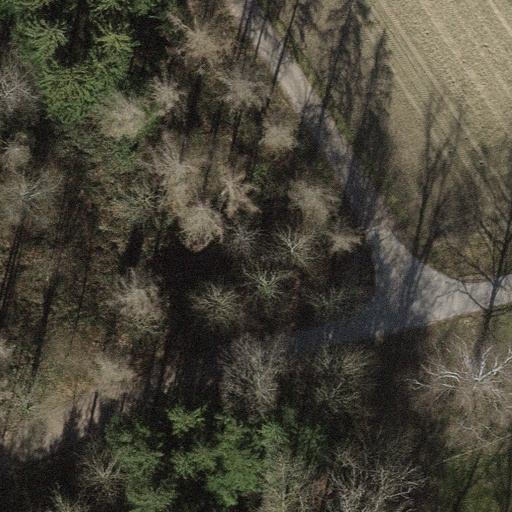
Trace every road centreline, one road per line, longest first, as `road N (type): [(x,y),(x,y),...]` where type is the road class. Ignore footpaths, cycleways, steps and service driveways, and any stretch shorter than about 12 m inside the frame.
road 1 (track): [(409,322),(220,368),(0,464)]
road 2 (track): [(409,322),(356,192),(234,0)]
